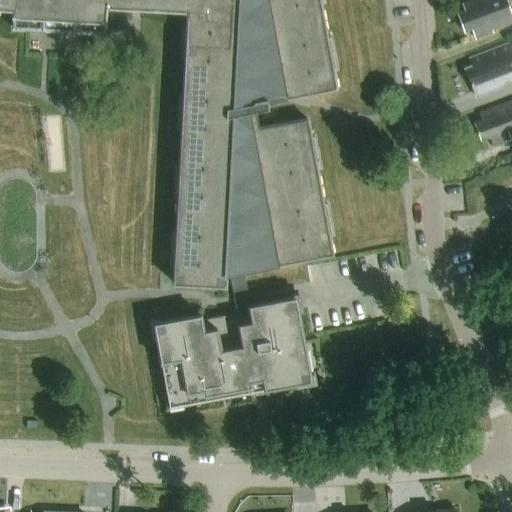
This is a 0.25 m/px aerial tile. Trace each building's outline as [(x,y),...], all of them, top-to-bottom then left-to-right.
[(0,0),(0,7),(13,9),(12,28),(104,33),(105,6),(187,11),(186,43),(182,43),(182,52),(228,54),(230,0),(0,0)] [(226,274),(227,274),(242,271),(277,265),(277,264),(332,254),(329,236),(332,235),(326,203),(323,204),(316,169),(320,168),(314,136),(310,137),(307,119),(259,128),(256,110),(268,108),(268,105),(267,101),(286,98),(336,88),(333,70),(336,69),(330,37),(327,38),(320,3),(324,3),(323,0),(230,0),(228,54),(182,52),(181,60),(185,60),(183,95),(179,95),(177,128),(181,128),(179,163),(176,163),(174,196),(178,196),(176,231),(172,231),(170,264),(174,264),(173,282),(225,285),(226,274)] [(488,30),(511,20),(511,15),(506,1),(508,0),(471,0),(461,4),(464,11),(456,14),(463,32),(470,29),(473,38),(489,32),(488,30)] [(475,96),(482,93),(498,87),(496,84),(511,77),(511,46),(510,42),(470,58),(473,64),(464,67),(475,96)] [(511,99),(479,113),(481,119),(474,121),(481,140),(489,137),(493,146),(505,141),(504,139),(511,135),(511,99)] [(162,335),(156,336),(168,401),(182,398),(183,404),(297,383),(296,377),(310,375),(298,310),(293,311),(290,297),(251,305),(249,305),(250,310),(235,313),(220,316),(209,318),(201,319),(200,314),(159,322),(162,335)]
